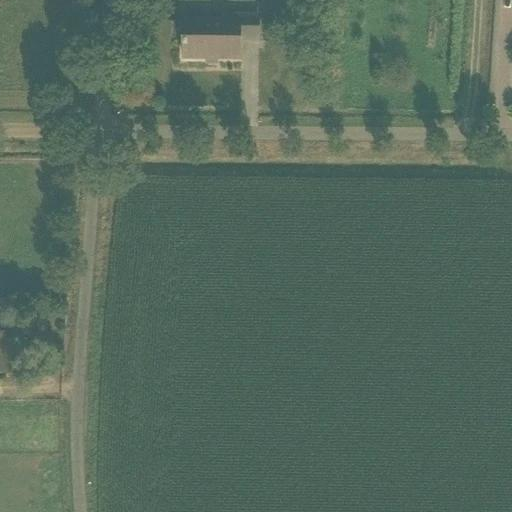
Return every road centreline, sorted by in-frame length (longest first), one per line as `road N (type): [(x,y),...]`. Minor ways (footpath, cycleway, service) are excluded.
road 1 (unclassified): [(101,134),(511,137)]
road 2 (unclassified): [(86,511),(79,397),(101,134)]
road 3 (unclassified): [(101,134),(110,0)]
